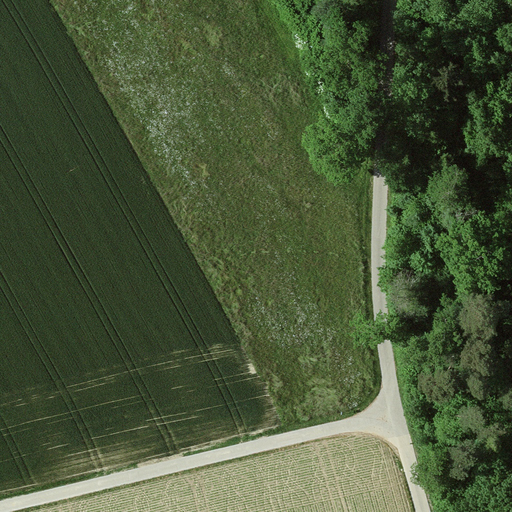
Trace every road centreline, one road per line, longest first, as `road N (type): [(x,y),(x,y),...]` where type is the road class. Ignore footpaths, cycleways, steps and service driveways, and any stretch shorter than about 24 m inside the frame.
road 1 (track): [(421,511),(343,175),(361,0)]
road 2 (track): [(396,416),(0,511)]
